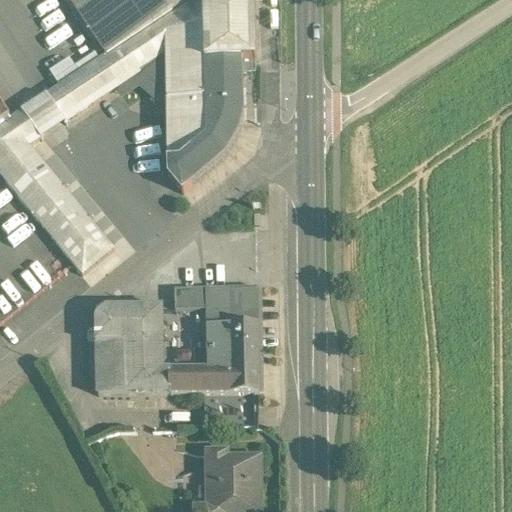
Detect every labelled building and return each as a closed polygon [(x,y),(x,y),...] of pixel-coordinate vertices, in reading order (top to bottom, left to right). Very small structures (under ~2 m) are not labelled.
[(66,0),(86,30),(106,60),(123,49),(187,7),(182,0),(66,0)] [(196,0),(187,7),(123,49),(140,76),(167,98),(168,123),(170,181),(183,197),(223,163),(232,150),(238,138),(240,128),(243,119),(242,65),(255,65),(254,5),(213,6),(212,3),(206,3),(206,0),(196,0)] [(106,60),(86,30),(77,36),(97,66),(106,60)] [(97,66),(35,108),(52,134),(116,91),(140,76),(123,49),(106,60),(97,66)] [(140,76),(116,91),(127,107),(142,95),(157,107),(157,124),(168,123),(167,98),(140,76)] [(0,128),(10,122),(0,107),(0,128)] [(35,108),(11,124),(28,150),(52,134),(35,108)] [(11,124),(0,130),(0,179),(7,187),(38,162),(28,150),(11,124)] [(38,162),(7,187),(23,208),(54,182),(38,162)] [(54,182),(23,208),(35,223),(67,198),(54,182)] [(67,198),(35,223),(59,251),(90,225),(67,198)] [(90,225),(59,251),(82,279),(113,254),(90,225)] [(257,293),(221,294),(221,314),(207,314),(208,375),(189,375),(190,399),(259,398),(257,293)] [(221,294),(175,295),(175,315),(207,314),(221,314),(221,294)] [(163,312),(107,313),(106,313),(106,314),(102,316),(99,318),(96,322),(95,326),(96,347),(163,347),(163,312)] [(163,347),(96,347),(96,369),(97,394),(97,400),(165,399),(164,375),(163,347)] [(180,399),(180,375),(164,375),(165,399),(180,399)] [(189,375),(180,375),(180,399),(190,399),(189,375)] [(229,458),(208,459),(208,511),(264,511),(264,499),(257,499),(256,464),(229,464),(229,458)]
